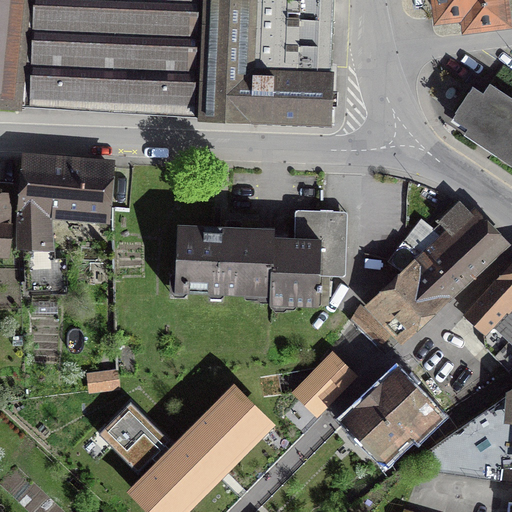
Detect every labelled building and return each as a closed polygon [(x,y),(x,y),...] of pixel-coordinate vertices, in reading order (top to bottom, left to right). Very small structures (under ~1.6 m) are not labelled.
[(0,0),(0,112),(22,114),(29,115),(203,122),(335,128),(336,102),(336,74),(325,73),(327,10),(327,0),(0,0)] [(504,0),(439,0),(441,16),(467,13),(467,20),(468,26),(507,22),(506,14),(504,0)] [(511,98),(489,84),(483,94),(472,87),(454,115),(469,124),(467,128),(511,156),(511,98)] [(109,165),(23,158),(16,253),(49,250),(49,211),(107,213),(109,165)] [(446,298),(502,244),(461,203),(434,230),(419,220),(389,260),(408,273),(415,266),(446,298)] [(315,217),(289,216),(288,238),(273,238),(271,294),(270,306),(320,308),(321,273),(342,274),(344,218),(315,217)] [(271,294),(273,238),(273,230),(264,229),(257,229),(235,228),(176,226),(175,264),(174,290),(271,294)] [(511,263),(470,310),(511,350),(511,263)] [(405,338),(446,298),(415,266),(408,273),(374,307),(405,338)] [(351,320),(379,347),(391,335),(363,308),(351,320)] [(348,379),(326,354),(295,379),(287,387),(308,412),(341,384),(348,379)] [(443,397),(411,363),(347,423),(379,457),(443,397)] [(171,451),(134,488),(158,511),(178,511),(215,475),(267,421),(233,388),(180,442),(177,445),(171,451)] [(511,392),(422,455),(420,469),(499,481),(500,474),(502,468),(511,466),(511,392)] [(98,432),(138,471),(164,444),(171,451),(177,445),(130,399),(98,432)]
